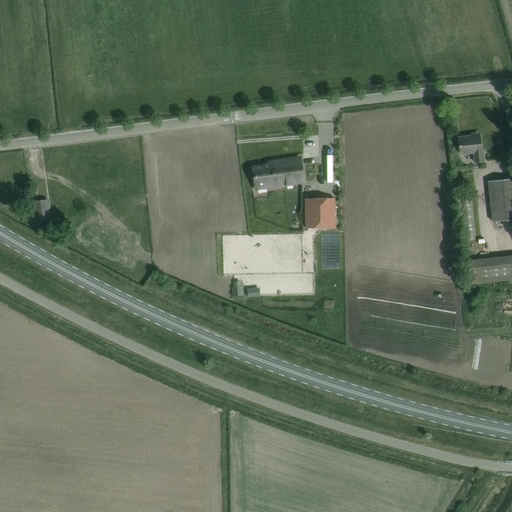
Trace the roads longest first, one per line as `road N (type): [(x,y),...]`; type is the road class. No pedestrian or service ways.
road 1 (secondary): [(0,233),(227,348),(410,409),(511,432)]
road 2 (unclassified): [(0,276),(149,354),(258,399),(413,448),(511,468)]
road 3 (unclassified): [(0,146),(511,85)]
